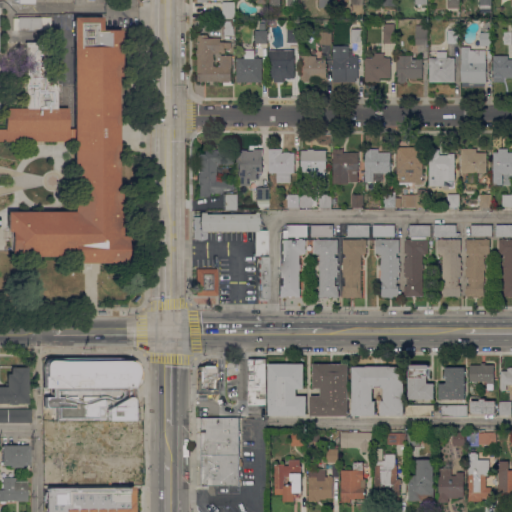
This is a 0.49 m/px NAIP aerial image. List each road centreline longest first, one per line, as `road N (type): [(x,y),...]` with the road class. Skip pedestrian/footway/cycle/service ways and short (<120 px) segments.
road 1 (residential): [(511,114),(169,114)]
road 2 (secondary): [(464,330),(323,331)]
road 3 (secondary): [(167,236),(169,114)]
